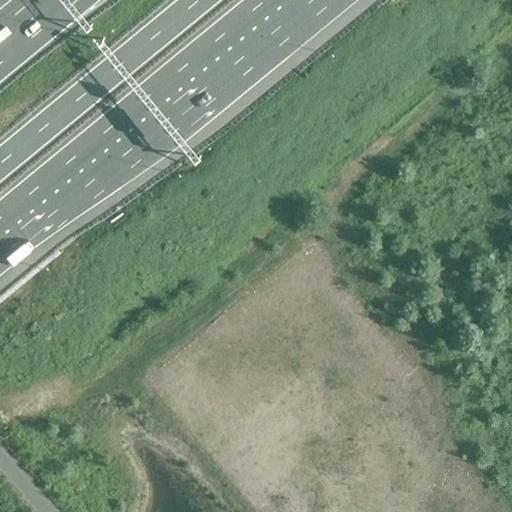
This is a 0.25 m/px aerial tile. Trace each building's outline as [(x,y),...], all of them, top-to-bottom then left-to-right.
[(38,265),(66,264),(66,232),(37,233),(38,265)] [(429,360),(334,249),(294,284),(389,395),(429,360)] [(250,376),(260,365),(235,343),(225,355),(250,376)] [(266,389),(296,440),(309,433),(278,382),(266,389)] [(187,411),(200,399),(186,386),(174,398),(187,411)] [(312,394),(299,402),(315,429),(328,422),(312,394)] [(190,416),(166,437),(181,455),(206,433),(190,416)] [(99,436),(91,443),(108,461),(116,453),(99,436)] [(262,494),(242,509),(244,511),(274,511),(275,511),(262,494)]
